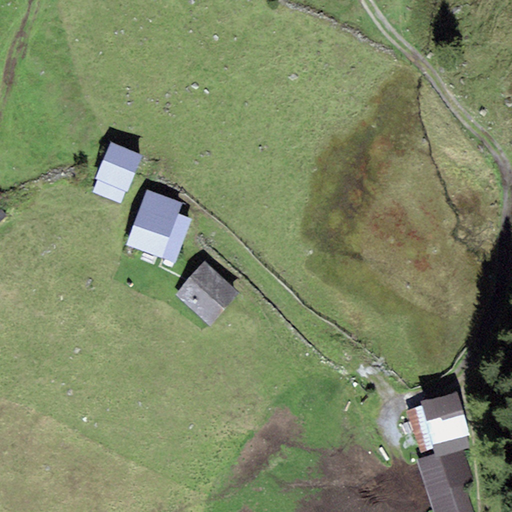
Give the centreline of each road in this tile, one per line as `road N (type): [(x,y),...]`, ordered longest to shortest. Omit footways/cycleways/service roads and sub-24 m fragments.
road 1 (track): [(397,37),(497,151),(510,201),(503,285),(473,356)]
road 2 (track): [(473,356),(450,382),(380,405),(390,450)]
